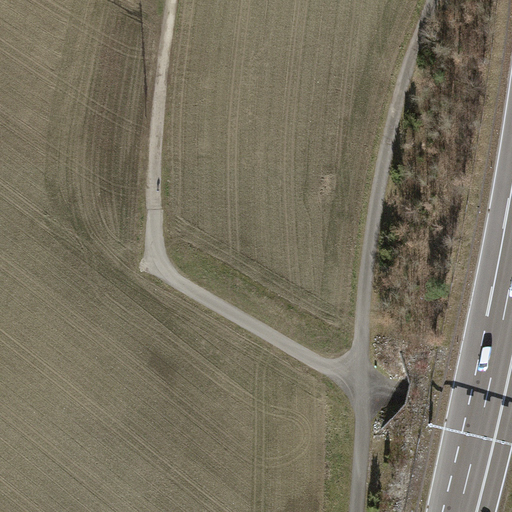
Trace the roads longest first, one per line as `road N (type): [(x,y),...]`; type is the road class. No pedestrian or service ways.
road 1 (track): [(173,0),(155,192),(166,269),(364,386)]
road 2 (track): [(435,0),(392,123),(371,228),(364,386)]
road 3 (trunk): [(468,511),(511,324)]
road 4 (track): [(364,386),(358,511)]
